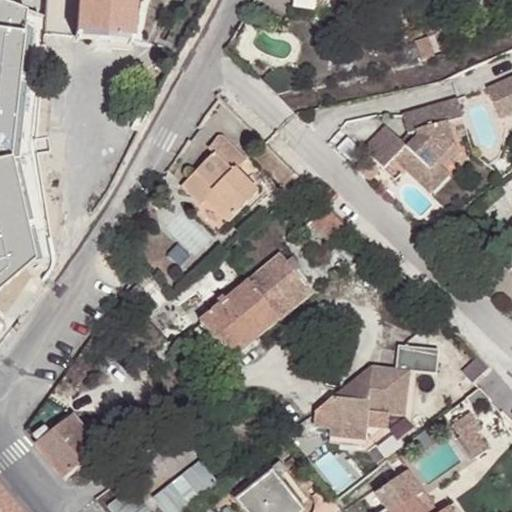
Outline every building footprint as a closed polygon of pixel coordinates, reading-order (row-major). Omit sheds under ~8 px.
[(79,0),(77,38),(133,42),(134,0),(79,0)] [(511,43),(511,44),(511,47),(511,70),(480,83),(492,113),(510,106),(508,102),(511,100),(511,43)] [(271,62),(259,75),(274,90),(294,84),(291,71),(271,62)] [(40,89),(23,87),(20,108),(38,111),(40,89)] [(401,175),(421,157),(442,138),(438,117),(453,113),(449,93),(393,104),(396,125),(402,132),(394,138),(374,117),(350,139),(369,159),(378,151),(401,175)] [(225,114),(212,105),(204,117),(216,126),(225,114)] [(0,342),(1,343),(45,281),(50,266),(42,164),(52,164),(54,144),(34,142),(38,111),(20,108),(17,142),(12,143),(12,158),(5,158),(4,165),(0,164),(0,205),(8,205),(7,234),(0,244),(0,342)] [(201,203),(199,204),(220,227),(252,199),(232,176),(243,166),(220,139),(208,150),(213,155),(183,182),(201,203)] [(281,183),(294,170),(263,141),(252,152),(281,183)] [(433,170),(421,157),(401,175),(413,188),(433,170)] [(189,212),(199,204),(201,203),(183,182),(172,192),(189,212)] [(305,192),(282,211),(297,230),(313,216),(320,211),(305,192)] [(348,224),(328,204),(320,211),(313,216),(331,237),(348,224)] [(231,358),(310,292),(280,256),(227,299),(224,295),(198,317),(231,358)] [(337,399),(317,416),(315,426),(331,427),(369,432),(370,423),(388,426),(390,415),(406,417),(413,373),(437,377),(441,354),(401,348),(397,371),(376,368),(357,384),(354,401),(337,399)] [(449,419),(456,428),(465,420),(471,428),(476,424),(463,408),(449,419)] [(37,446),(66,482),(101,452),(72,416),(37,446)] [(446,421),(472,453),(484,444),(471,428),(465,420),(456,428),(449,419),(446,421)] [(369,432),(331,427),(330,437),(368,443),(369,432)] [(427,511),(437,511),(439,511),(407,471),(399,476),(427,511)] [(299,511),(268,472),(232,501),(240,511),(299,511)] [(427,511),(399,476),(374,496),(385,509),(387,511),(427,511)] [(0,511),(18,511),(13,505),(0,490),(0,511)] [(339,511),(332,503),(323,492),(313,500),(315,503),(317,508),(318,511),(339,511)] [(459,511),(452,502),(439,511),(437,511),(459,511)]
